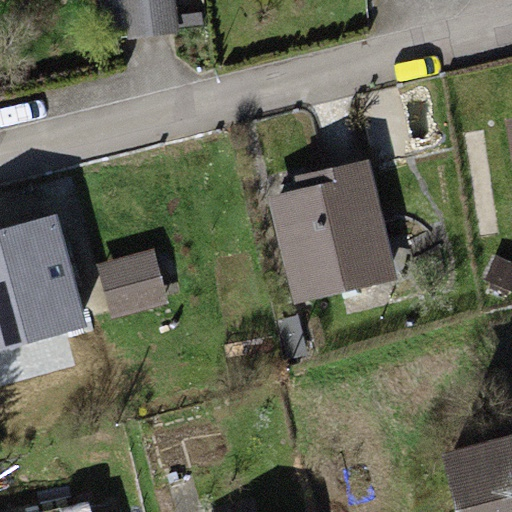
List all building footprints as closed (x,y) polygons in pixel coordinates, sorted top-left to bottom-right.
[(303,193),(273,202),(299,291),(381,267),(351,169),(301,183),(303,193)] [(49,225),(0,235),(0,346),(72,330),(65,298),(79,295),(73,270),(60,273),(49,225)] [(484,281),(511,294),(511,269),(493,261),(484,281)] [(96,276),(107,323),(156,311),(145,265),(96,276)] [(511,511),(511,445),(445,464),(458,511),(511,511)]
